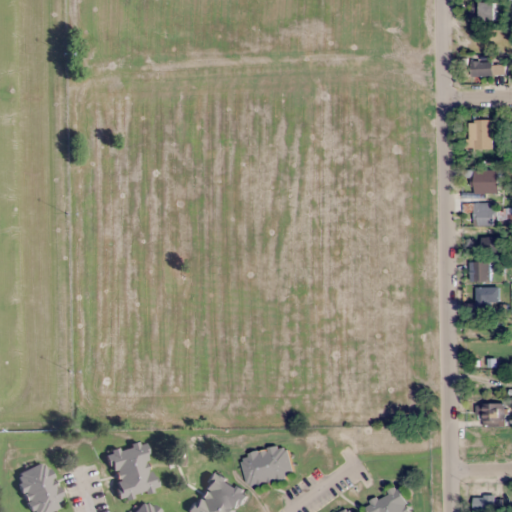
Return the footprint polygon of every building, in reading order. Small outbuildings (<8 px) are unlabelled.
[(480,24),(495,24),(495,2),(480,2),(480,24)] [(505,76),(505,62),(472,61),(471,75),(505,76)] [(493,149),(493,120),(471,120),(471,149),(493,149)] [(474,193),(500,193),(500,170),(474,170),(474,193)] [(496,226),(496,202),(474,202),(474,226),(496,226)] [(482,237),(482,252),(502,252),(502,237),(482,237)] [(474,262),(474,283),(493,283),(493,262),(474,262)] [(477,288),(477,309),(494,309),(494,288),(477,288)] [(506,403),(477,403),(477,426),(506,426),(506,403)] [(117,499),(155,491),(145,443),(107,450),(117,499)] [(240,455),(248,487),(294,476),(286,444),(240,455)] [(16,475),(31,511),(49,511),(63,506),(45,463),(16,475)] [(233,511),(244,489),(210,473),(192,511),(233,511)] [(413,511),(403,486),(368,500),(372,511),(413,511)] [(474,496),(474,511),(497,511),(497,496),(474,496)] [(160,511),(148,500),(135,511),(160,511)]
